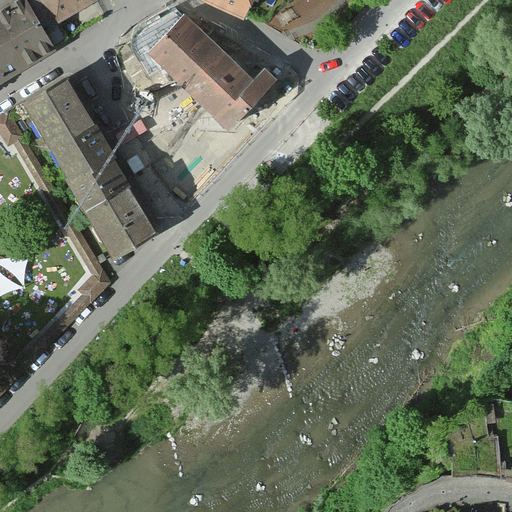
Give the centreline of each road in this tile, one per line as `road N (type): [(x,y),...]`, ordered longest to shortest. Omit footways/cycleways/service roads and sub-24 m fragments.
road 1 (residential): [(0,422),(177,231)]
road 2 (residential): [(177,231),(329,76)]
road 3 (residential): [(83,54),(177,231)]
road 4 (residential): [(329,76),(183,0)]
